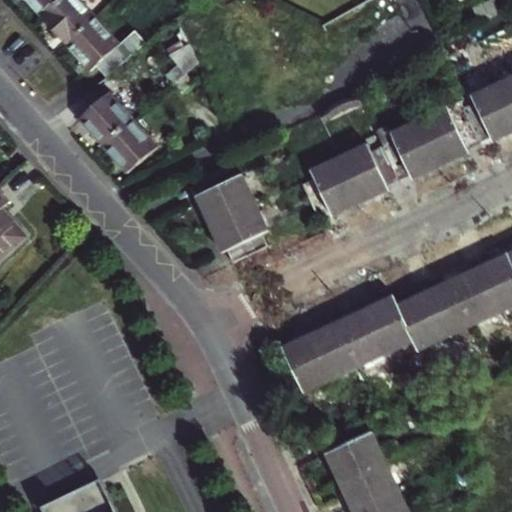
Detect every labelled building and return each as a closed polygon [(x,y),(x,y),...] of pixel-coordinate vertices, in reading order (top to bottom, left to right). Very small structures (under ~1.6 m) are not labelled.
[(62,0),(28,0),(44,17),(62,0)] [(83,0),(62,0),(44,17),(61,37),(68,45),(74,39),(99,17),(83,0)] [(240,13),(232,0),(231,0),(223,5),(231,18),(240,13)] [(245,0),(232,0),(240,13),(250,8),(245,0)] [(365,0),(362,2),(376,27),(389,20),(378,0),(365,0)] [(378,0),(389,20),(403,13),(395,0),(378,0)] [(495,0),(492,0),(484,4),(490,18),(501,13),(495,0)] [(363,35),(376,27),(362,2),(348,9),(363,35)] [(490,18),(484,4),(475,8),(482,22),(490,18)] [(349,42),(363,35),(348,9),(335,17),(349,42)] [(99,17),(74,39),(68,45),(85,64),(93,73),(99,67),(123,45),(99,17)] [(336,50),(349,42),(335,17),(322,24),(336,50)] [(296,33),(264,49),(281,85),(305,73),(314,69),(310,62),(296,33)] [(132,55),(123,45),(99,67),(107,77),(132,55)] [(197,46),(178,51),(184,69),(202,64),(197,46)] [(281,85),(264,49),(231,65),(245,94),(248,101),(257,97),(281,85)] [(179,65),(168,75),(175,84),(187,73),(179,65)] [(187,73),(175,84),(183,93),(195,82),(187,73)] [(511,77),(502,82),(511,103),(511,77)] [(511,132),(511,103),(502,82),(462,100),(483,146),(511,132)] [(105,146),(136,118),(112,91),(88,113),(81,119),(87,125),(105,146)] [(483,146),(462,100),(420,119),(441,165),(483,146)] [(160,145),(136,118),(105,146),(123,165),(130,173),(136,167),(160,145)] [(441,165),(420,119),(380,137),(401,183),(441,165)] [(401,183),(380,137),(341,155),(362,201),(401,183)] [(362,201),(341,155),(301,174),(321,219),(362,201)] [(232,163),(197,180),(202,191),(197,193),(210,221),(256,200),(243,172),(237,175),(232,163)] [(0,190),(0,264),(30,239),(3,208),(10,202),(0,190)] [(263,234),(270,231),(256,200),(210,221),(224,251),(229,249),(234,261),(268,245),(263,234)] [(511,307),(511,258),(507,248),(479,261),(503,312),(511,307)] [(503,312),(479,261),(451,274),(475,324),(503,312)] [(475,324),(451,274),(425,286),(448,336),(475,324)] [(421,348),(448,336),(425,286),(397,299),(421,348)] [(397,299),(393,290),(366,302),(389,353),(417,341),(397,299)] [(389,353),(366,302),(339,316),(361,366),(389,353)] [(361,366),(339,316),(311,328),(333,379),(361,366)] [(333,379),(311,328),(282,341),(306,392),(333,379)] [(406,389),(394,395),(399,404),(411,399),(406,389)] [(333,435),(351,426),(347,418),(329,426),(333,435)] [(340,478),(385,457),(369,419),(322,440),(340,478)] [(511,449),(499,450),(501,505),(511,504),(511,449)] [(353,507),(399,485),(385,457),(340,478),(353,507)] [(354,511),(411,511),(399,485),(353,507),(354,511)] [(114,511),(102,486),(47,511),(114,511)]
